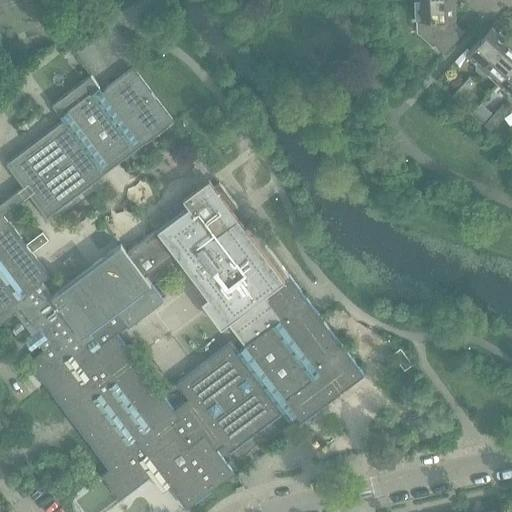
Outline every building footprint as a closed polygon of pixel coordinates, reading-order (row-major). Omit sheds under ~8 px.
[(444,53),(465,30),(455,22),(455,18),(456,18),(454,0),(414,0),(417,32),(433,46),(434,45),(444,53)] [(478,73),(508,39),(491,24),(465,54),(476,64),(475,65),(475,70),(478,73)] [(498,83),(511,67),(511,42),(508,39),(478,73),(481,75),(486,75),(487,74),(498,83)] [(0,323),(1,324),(17,312),(20,317),(26,326),(34,335),(38,340),(39,342),(44,349),(29,361),(43,380),(110,469),(102,474),(103,474),(121,498),(149,477),(152,474),(155,478),(158,482),(165,476),(173,486),(181,496),(185,501),(189,507),(235,472),(218,449),(225,444),(231,451),(281,413),(284,411),(279,404),(286,398),(299,416),(303,421),(364,375),(251,224),(246,227),(233,210),(238,206),(219,182),(215,185),(209,178),(183,197),(181,195),(150,219),(156,228),(127,250),(122,242),(90,266),(66,284),(53,294),(43,281),(43,280),(50,274),(32,251),(49,239),(43,231),(26,243),(4,214),(30,194),(47,216),(100,177),(102,175),(102,174),(142,144),(174,120),(134,67),(133,65),(103,88),(91,73),(52,102),(64,117),(6,161),(18,177),(23,184),(13,191),(0,201),(0,323)] [(511,67),(498,83),(509,92),(508,93),(508,99),(511,102),(511,100),(511,67)] [(460,85),(467,92),(476,83),(468,76),(460,85)] [(459,101),(467,92),(460,85),(452,95),(459,101)] [(492,115),(499,121),(508,111),(501,105),(492,115)] [(491,130),(499,121),(492,115),(484,124),(491,130)] [(392,354),(404,370),(412,364),(400,348),(392,354)]
